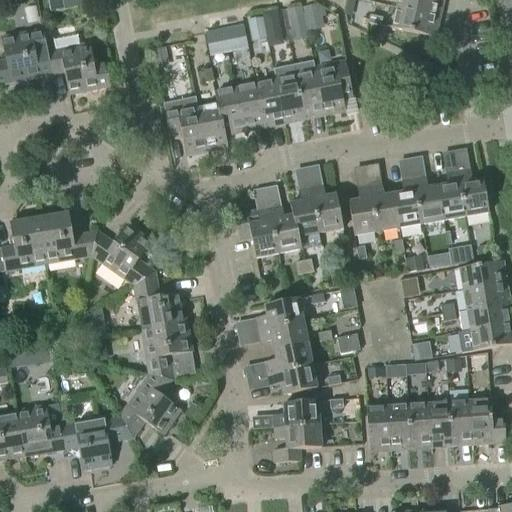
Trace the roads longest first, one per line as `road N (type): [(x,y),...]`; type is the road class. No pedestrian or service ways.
road 1 (residential): [(246,489),(204,196)]
road 2 (residential): [(204,196),(287,157),(475,130)]
road 3 (residential): [(246,489),(511,472)]
road 4 (residential): [(166,186),(139,110),(121,0)]
road 5 (residential): [(4,126),(12,187),(111,167)]
road 6 (residential): [(109,484),(246,489)]
road 7 (residential): [(111,167),(94,132),(68,119),(4,126)]
road 8 (residential): [(455,0),(475,130)]
